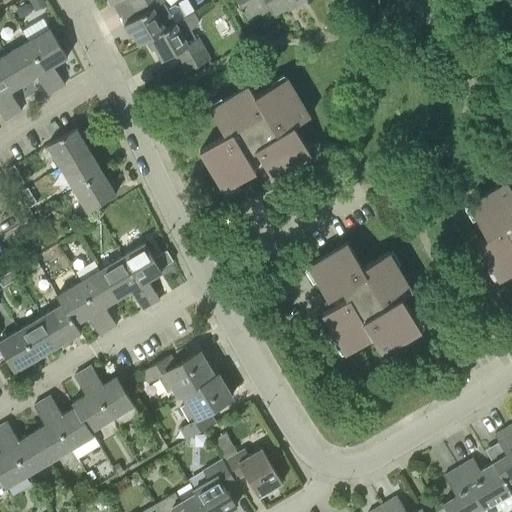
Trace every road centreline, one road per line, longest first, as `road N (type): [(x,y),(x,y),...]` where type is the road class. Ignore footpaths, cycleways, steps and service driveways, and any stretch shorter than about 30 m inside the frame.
road 1 (residential): [(0,405),(212,281)]
road 2 (residential): [(109,80),(212,281)]
road 3 (residential): [(212,281),(307,451),(332,468)]
road 4 (residential): [(332,468),(357,466),(511,377)]
road 5 (residential): [(0,147),(109,80)]
